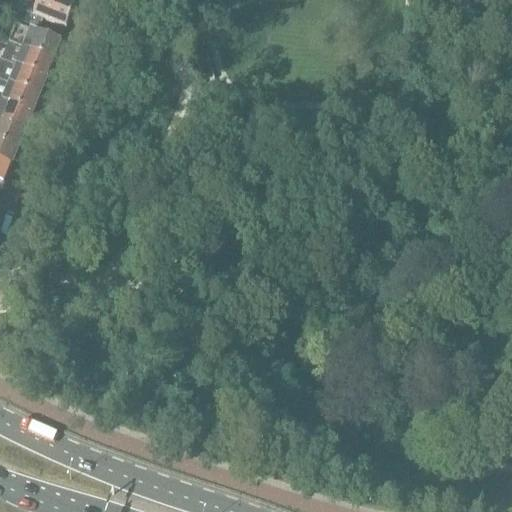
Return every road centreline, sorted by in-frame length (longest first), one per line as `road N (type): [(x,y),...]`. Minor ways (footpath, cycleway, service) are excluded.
road 1 (residential): [(0,256),(102,0)]
road 2 (primary): [(224,511),(0,423)]
